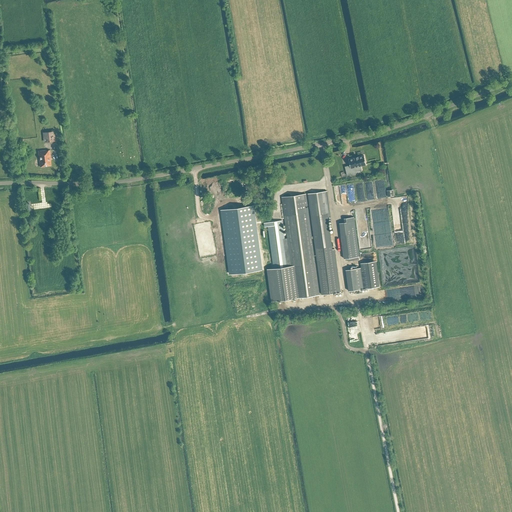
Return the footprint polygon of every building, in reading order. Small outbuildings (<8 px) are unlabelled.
[(44,142),(55,141),(54,131),(42,132),(44,142)] [(51,165),(49,149),(45,150),(38,151),(40,166),(51,165)] [(354,157),(350,158),(348,159),(351,171),(347,172),(347,175),(356,173),(354,167),(366,164),(364,155),(358,157),(358,156),(354,157)] [(348,196),(345,185),(340,187),(343,197),(348,196)] [(332,249),(327,210),(324,191),(309,193),(311,212),(314,236),(311,236),(308,212),(305,194),(282,197),(287,239),(285,239),(282,220),(268,222),(264,223),(265,227),(268,227),(274,267),(267,268),(271,301),(319,294),(315,263),(311,239),(314,238),(316,252),(321,295),(340,292),(335,248),(332,249)] [(262,270),(253,205),(222,210),(230,274),(262,270)] [(345,222),(339,223),(344,258),(359,256),(354,221),(350,221),(349,217),(345,218),(345,222)] [(218,253),(224,252),(221,232),(215,233),(218,253)] [(349,290),(380,286),(376,260),(361,263),(361,267),(346,269),(349,290)]
